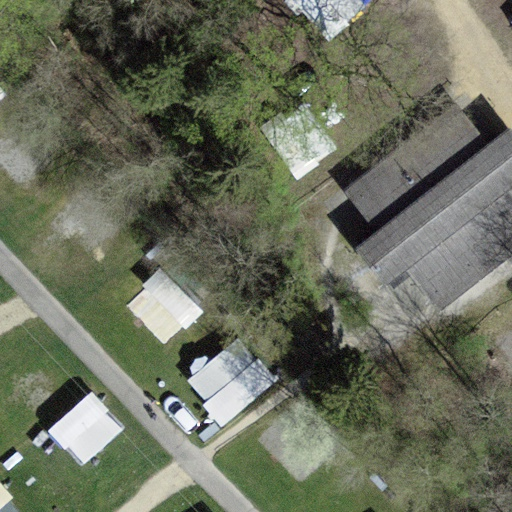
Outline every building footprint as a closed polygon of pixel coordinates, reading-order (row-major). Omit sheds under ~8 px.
[(312,0),(327,21),(358,0),(312,0)] [(0,134),(0,182),(19,205),(65,166),(23,116),(0,134)] [(511,235),(511,184),(511,183),(511,181),(511,134),(510,132),(486,151),(460,118),(357,198),(384,232),(359,251),(384,282),(408,263),(434,297),(511,235)] [(101,272),(126,242),(80,203),(55,233),(101,272)] [(178,333),(194,309),(148,279),(132,303),(178,333)] [(511,324),(501,333),(511,346),(511,324)] [(250,327),(195,369),(231,416),(286,374),(250,327)] [(92,454),(133,417),(100,381),(59,418),(92,454)] [(265,433),(310,474),(354,425),(309,384),(265,433)] [(0,511),(24,511),(34,505),(5,469),(0,473),(0,511)] [(171,511),(230,511),(213,485),(171,511)]
